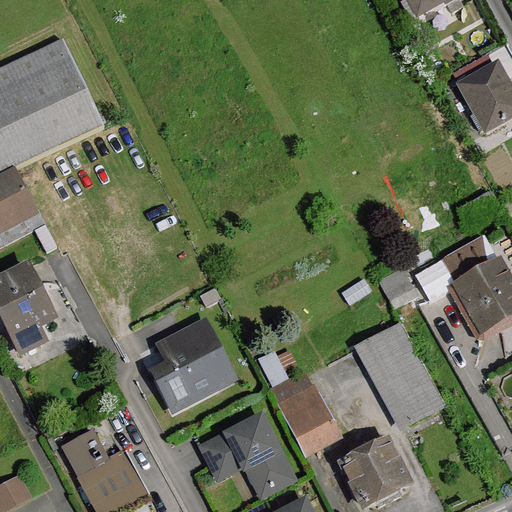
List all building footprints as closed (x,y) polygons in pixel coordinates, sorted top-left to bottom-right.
[(449,0),(407,0),(417,17),(449,0)] [(60,40),(0,67),(0,176),(101,129),(60,40)] [(511,94),(502,78),(497,69),(493,71),(485,58),(459,72),(466,85),(461,89),(486,134),(511,119),(511,106),(510,103),(511,102),(511,94)] [(0,178),(0,226),(31,211),(11,173),(0,178)] [(489,195),(460,211),(467,225),(497,209),(489,195)] [(0,226),(0,243),(34,227),(42,223),(34,210),(31,211),(0,226)] [(34,227),(42,242),(50,238),(42,223),(34,227)] [(495,266),(482,242),(446,262),(460,288),(456,290),(481,336),(511,318),(511,288),(498,264),(495,266)] [(25,268),(0,281),(0,311),(22,354),(42,343),(35,329),(53,318),(25,268)] [(403,270),(379,283),(393,311),(417,298),(403,270)] [(154,375),(171,409),(229,379),(201,325),(159,347),(166,361),(170,359),(173,365),(154,375)] [(369,511),(419,485),(338,339),(299,361),(285,369),(364,511),(369,511)] [(288,482),(258,421),(202,450),(216,478),(241,466),(243,470),(246,468),(260,497),(288,482)] [(95,433),(64,449),(80,479),(111,462),(95,433)] [(111,462),(80,479),(97,511),(124,511),(150,499),(126,454),(111,462)] [(19,478),(0,487),(0,511),(3,511),(30,498),(19,478)] [(156,511),(150,499),(124,511),(156,511)]
